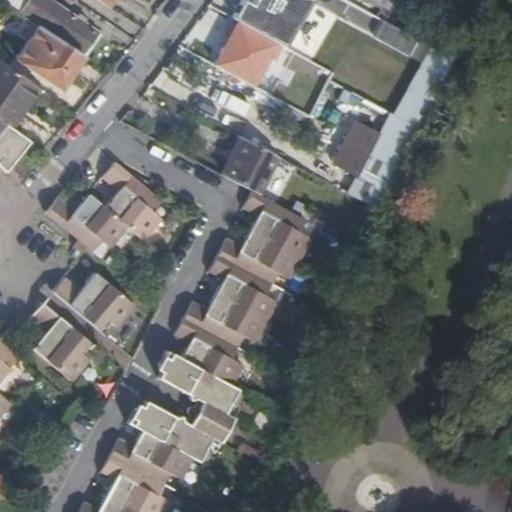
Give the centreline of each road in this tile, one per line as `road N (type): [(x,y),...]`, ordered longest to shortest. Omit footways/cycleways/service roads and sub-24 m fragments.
road 1 (residential): [(64,511),(220,202),(94,126)]
road 2 (residential): [(187,0),(94,126)]
road 3 (residential): [(94,126),(0,241)]
